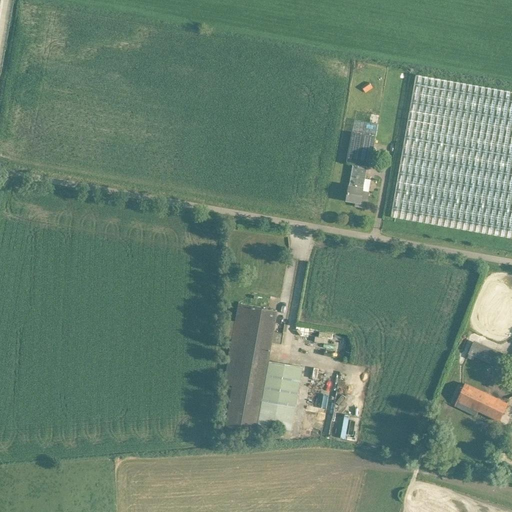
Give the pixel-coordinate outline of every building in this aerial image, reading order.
[(511,238),(511,85),(422,69),(395,218),(511,238)] [(347,130),(372,133),(373,121),(349,118),(347,130)] [(377,135),(360,132),(346,203),(363,207),(377,135)] [(280,312),(244,304),(228,380),(233,381),(225,420),(272,430),(274,421),(290,425),(302,368),(269,361),(280,312)] [(500,355),(474,342),(466,358),(492,371),(500,355)] [(466,386),(460,400),(500,418),(506,404),(466,386)]
